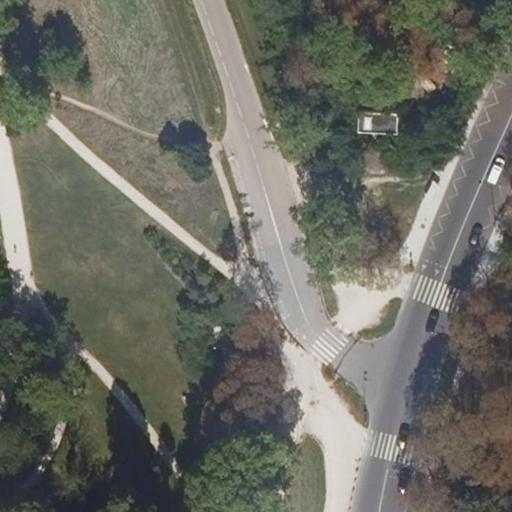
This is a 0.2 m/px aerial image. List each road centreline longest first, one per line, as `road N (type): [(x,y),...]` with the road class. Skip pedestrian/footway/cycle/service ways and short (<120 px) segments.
road 1 (secondary): [(511,121),(406,377),(378,511)]
road 2 (track): [(0,136),(27,290)]
